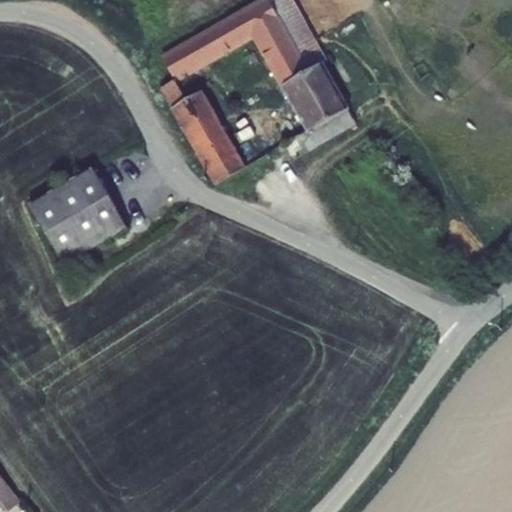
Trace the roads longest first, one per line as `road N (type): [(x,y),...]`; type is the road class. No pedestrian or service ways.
road 1 (unclassified): [(0,11),(37,13),(98,47),(122,72),(164,155),(191,187),(468,325)]
road 2 (unclassified): [(323,511),(468,325)]
